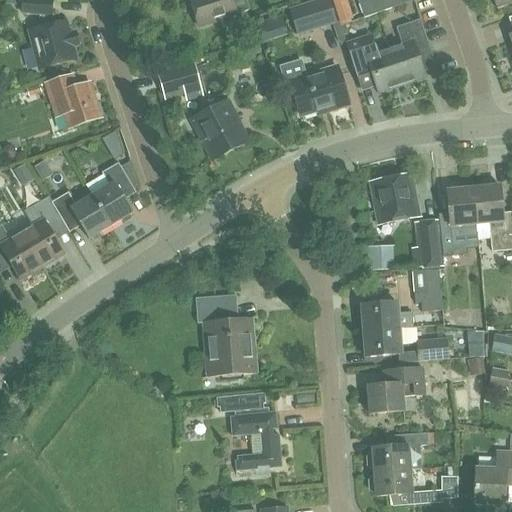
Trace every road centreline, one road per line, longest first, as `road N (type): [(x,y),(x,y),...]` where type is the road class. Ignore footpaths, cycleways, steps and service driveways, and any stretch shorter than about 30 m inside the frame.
road 1 (residential): [(344,511),(326,307),(264,195)]
road 2 (residential): [(175,247),(112,43),(110,0)]
road 3 (secondary): [(264,195),(337,157),(497,126)]
road 4 (secondary): [(0,379),(98,296),(175,247)]
road 5 (residential): [(497,126),(454,0)]
